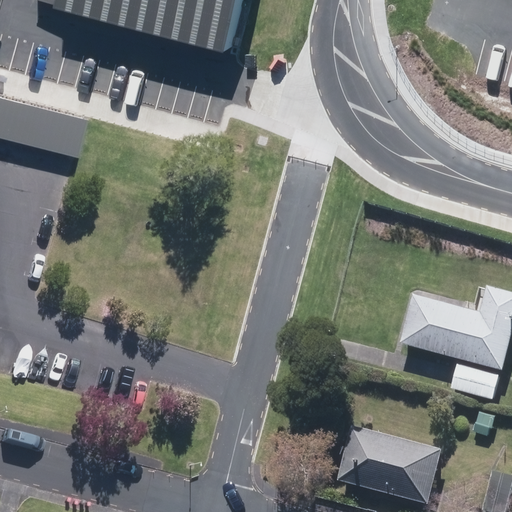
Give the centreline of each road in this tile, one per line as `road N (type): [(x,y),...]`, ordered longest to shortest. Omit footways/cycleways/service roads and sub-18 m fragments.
road 1 (unclassified): [(217,511),(327,103),(339,9)]
road 2 (unclassified): [(339,9),(345,50),(394,145),(411,159),(511,193)]
road 3 (unclassified): [(0,455),(213,511)]
